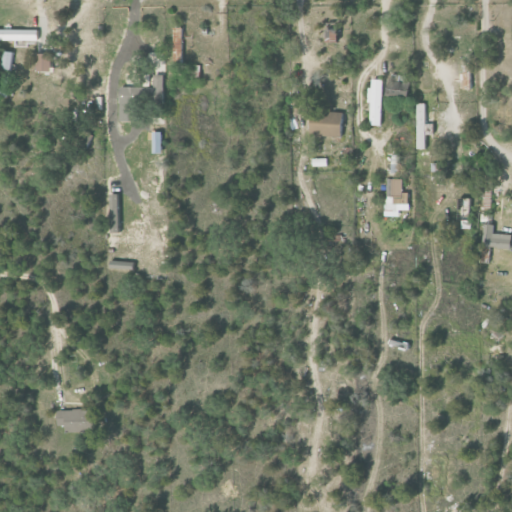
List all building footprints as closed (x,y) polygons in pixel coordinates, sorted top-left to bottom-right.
[(186,28),(176,27),(175,66),(185,67),(186,28)] [(39,30),(0,29),(0,40),(39,41),(39,30)] [(329,42),(341,43),(342,29),(330,29),(329,42)] [(322,42),(333,42),(333,30),(322,30),(322,42)] [(0,74),(0,96),(9,97),(13,52),(2,51),(0,74)] [(40,72),(53,71),(53,53),(39,54),(40,72)] [(166,75),(157,75),(156,93),(165,94),(166,75)] [(371,102),(373,102),(372,125),(383,125),(385,79),(372,79),(371,102)] [(142,121),(143,87),(123,86),(122,120),(142,121)] [(391,96),(413,98),(413,89),(391,88),(391,96)] [(427,103),(419,103),(420,149),(428,149),(427,103)] [(346,111),(313,110),(312,135),(345,137),(346,111)] [(392,174),(404,175),(405,156),(393,155),(392,174)] [(329,158),(315,159),(315,166),(329,166),(329,158)] [(405,204),(405,179),(389,179),(388,204),(405,204)] [(121,194),(112,194),(112,217),(121,217),(121,194)] [(511,234),(495,234),(495,224),(484,224),(483,247),(511,247),(511,234)] [(110,268),(136,270),(136,262),(111,261),(110,268)] [(59,410),(59,426),(68,426),(67,432),(95,433),(96,410),(59,410)]
